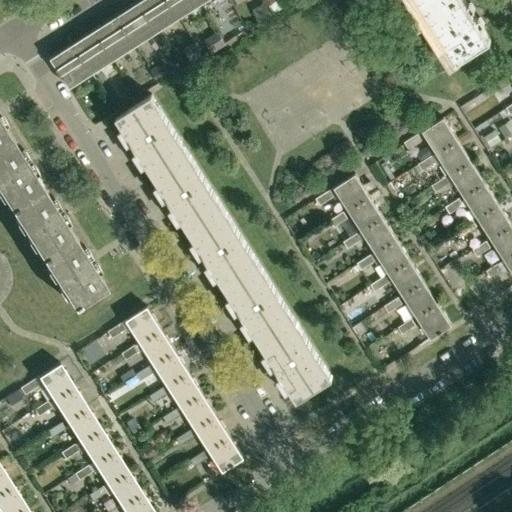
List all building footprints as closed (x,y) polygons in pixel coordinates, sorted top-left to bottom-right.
[(168,0),(140,0),(139,1),(158,31),(180,17),(168,0)] [(199,0),(168,0),(180,17),(201,3),(199,0)] [(419,0),(427,11),(443,0),(419,0)] [(466,0),(443,0),(427,11),(458,60),(491,39),(466,0)] [(139,1),(117,15),(136,45),(158,31),(139,1)] [(117,15),(95,29),(114,59),(136,45),(117,15)] [(95,29),(73,43),(92,73),(114,59),(95,29)] [(225,43),(217,32),(204,40),(212,51),(225,43)] [(203,57),(194,42),(183,49),(192,64),(203,57)] [(73,43),(51,57),(70,87),(92,73),(73,43)] [(172,75),(164,62),(152,70),(160,83),(172,75)] [(505,77),(493,85),(497,93),(510,84),(505,77)] [(152,93),(116,116),(153,173),(188,150),(152,93)] [(444,116),(423,129),(437,151),(457,138),(444,116)] [(0,118),(0,144),(12,137),(0,118)] [(422,140),(418,134),(404,142),(409,149),(422,140)] [(12,137),(0,144),(0,188),(11,207),(43,186),(12,137)] [(457,138),(437,151),(451,173),(472,160),(457,138)] [(188,150),(153,173),(189,230),(224,207),(188,150)] [(431,155),(418,163),(423,170),(436,162),(431,155)] [(472,160),(451,173),(464,194),(485,181),(472,160)] [(356,173),(335,186),(348,207),(369,194),(356,173)] [(445,176),(432,185),(436,191),(449,183),(445,176)] [(485,181),(464,194),(478,215),(499,202),(485,181)] [(43,186),(11,207),(43,256),(75,235),(43,186)] [(329,190),(315,198),(320,205),(333,196),(329,190)] [(369,194),(348,207),(362,229),(383,216),(369,194)] [(459,198),(446,206),(450,213),(463,205),(459,198)] [(511,223),(499,202),(478,215),(491,237),(511,224),(511,223)] [(224,207),(189,230),(225,286),(261,264),(224,207)] [(342,211),(329,220),(333,227),(346,218),(342,211)] [(383,216),(362,229),(376,250),(397,237),(383,216)] [(472,219),(459,227),(463,234),(476,226),(472,219)] [(511,224),(491,237),(505,259),(511,254),(511,224)] [(356,233),(343,241),(347,248),(360,240),(356,233)] [(75,235),(43,256),(74,305),(106,284),(75,235)] [(397,237),(376,250),(389,272),(410,258),(397,237)] [(473,249),(472,249),(476,256),(477,256),(490,247),(486,240),(473,249)] [(370,254),(356,262),(361,269),(374,261),(370,254)] [(410,258),(389,272),(403,293),(424,280),(410,258)] [(500,262),(487,270),(491,277),(504,269),(500,262)] [(261,264),(225,286),(261,343),(297,320),(261,264)] [(357,264),(352,267),(355,272),(360,269),(357,264)] [(370,284),(375,291),(387,282),(383,276),(370,284)] [(424,280),(403,293),(417,315),(438,302),(424,280)] [(397,297),(384,305),(389,312),(401,304),(397,297)] [(438,302),(417,315),(431,337),(452,324),(438,302)] [(148,305),(108,331),(113,338),(127,329),(131,335),(136,332),(140,340),(161,326),(148,305)] [(411,319),(398,327),(402,334),(415,326),(411,319)] [(297,320),(261,343),(298,400),(333,377),(297,320)] [(161,326),(140,340),(154,361),(175,348),(161,326)] [(136,343),(122,352),(126,359),(141,350),(136,343)] [(175,348),(154,361),(167,382),(188,369),(175,348)] [(59,361),(38,375),(52,396),(73,383),(59,361)] [(149,364),(135,373),(140,381),(154,372),(149,364)] [(188,369),(167,382),(181,403),(202,390),(188,369)] [(34,377),(20,387),(24,394),(39,385),(34,377)] [(73,383),(52,396),(66,417),(87,404),(73,383)] [(163,385),(149,394),(154,402),(168,393),(163,385)] [(17,388),(3,397),(9,407),(24,398),(22,396),(17,388)] [(202,390),(181,403),(195,425),(216,412),(202,390)] [(48,399),(33,408),(38,415),(52,406),(48,399)] [(87,404),(66,417),(79,438),(100,425),(87,404)] [(177,406),(162,416),(167,423),(181,414),(177,406)] [(216,412),(195,425),(209,447),(230,434),(216,412)] [(140,428),(133,416),(126,421),(133,433),(140,428)] [(61,420),(47,429),(52,437),(66,428),(61,420)] [(100,425),(79,438),(93,460),(114,446),(100,425)] [(190,428),(176,437),(181,444),(195,435),(190,428)] [(230,434),(209,447),(223,470),(244,456),(230,434)] [(75,441),(60,450),(65,458),(79,449),(75,441)] [(114,446),(93,460),(106,481),(127,468),(114,446)] [(204,449),(189,458),(194,466),(208,456),(204,449)] [(189,469),(194,466),(191,460),(185,464),(189,469)] [(0,462),(0,488),(12,481),(0,462)] [(88,462),(74,472),(79,479),(93,470),(88,462)] [(127,468),(106,481),(121,503),(141,490),(127,468)] [(12,481),(0,488),(0,509),(1,511),(10,511),(25,503),(12,481)] [(102,484),(87,493),(92,500),(107,491),(102,484)] [(155,511),(141,490),(121,503),(126,511),(155,511)] [(31,511),(25,503),(10,511),(31,511)]
